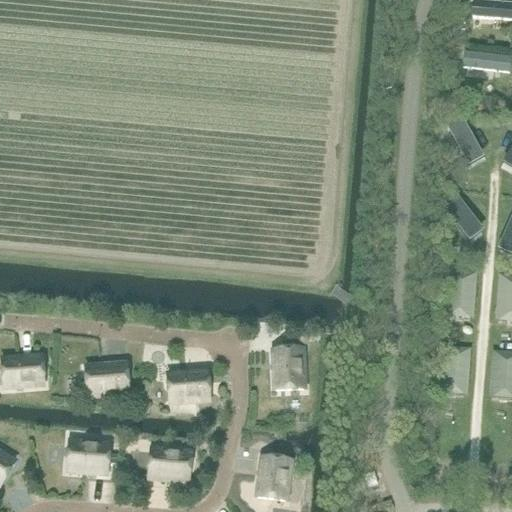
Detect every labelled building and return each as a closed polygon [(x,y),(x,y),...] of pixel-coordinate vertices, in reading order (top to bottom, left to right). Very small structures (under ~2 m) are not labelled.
[(465,54),(463,69),(509,74),(510,59),(465,54)] [(275,393),(303,391),(301,351),(273,353),(275,393)] [(3,390),(43,387),(41,359),(1,362),(3,390)] [(127,395),(125,368),(125,367),(85,370),(87,398),(127,395)] [(169,406),(209,402),(207,375),(167,378),(169,406)] [(106,476),(109,448),(69,445),(66,473),(106,476)] [(188,484),(190,456),(150,452),(148,480),(188,484)] [(0,487),(14,465),(0,456),(0,487)] [(285,503),(290,463),(262,460),(257,499),(285,503)]
